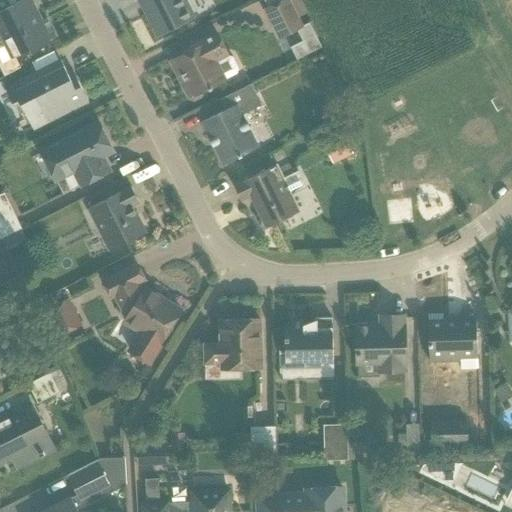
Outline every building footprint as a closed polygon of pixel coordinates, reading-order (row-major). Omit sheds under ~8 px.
[(15,0),(0,0),(0,11),(17,3),(15,0)] [(35,12),(29,0),(22,0),(17,3),(0,11),(0,46),(3,45),(10,60),(15,58),(55,37),(46,19),(38,23),(33,13),(35,12)] [(139,0),(158,37),(195,18),(186,0),(139,0)] [(301,42),(290,48),(296,61),(321,48),(308,23),(303,26),(299,18),(307,14),(300,0),(291,0),(290,1),(289,0),(263,0),(267,8),(262,10),(278,41),(296,32),(301,42)] [(192,51),(171,62),(189,98),(193,100),(205,94),(208,90),(209,91),(212,89),(211,87),(236,74),(238,69),(232,57),(229,56),(216,32),(190,46),(192,51)] [(10,60),(3,45),(0,46),(0,70),(3,77),(21,68),(15,58),(10,60)] [(36,74),(58,63),(53,52),(31,63),(36,74)] [(61,62),(58,63),(36,74),(5,89),(12,104),(18,101),(33,129),(87,102),(73,72),(67,75),(61,62)] [(224,111),(201,123),(209,139),(209,140),(213,148),(213,147),(223,166),(259,147),(242,115),(261,106),(250,84),(218,101),(224,111)] [(315,120),(332,118),(330,105),(313,106),(315,120)] [(113,152),(98,123),(39,153),(55,184),(57,183),(63,195),(109,172),(102,157),(113,152)] [(335,133),(327,148),(339,154),(347,139),(335,133)] [(276,166),(234,187),(241,201),(250,197),(258,214),(256,220),(259,227),(266,229),(300,212),(292,195),(306,188),(297,172),(283,179),(276,166)] [(138,202),(131,187),(87,210),(108,252),(146,234),(131,205),(138,202)] [(0,237),(1,240),(21,229),(4,194),(0,195),(0,237)] [(21,229),(1,240),(7,251),(27,241),(21,229)] [(29,250),(12,259),(22,277),(39,268),(29,250)] [(122,323),(159,346),(164,338),(168,337),(173,329),(172,325),(181,311),(148,290),(142,294),(138,284),(144,281),(137,265),(101,283),(110,301),(114,299),(124,320),(122,323)] [(17,277),(7,282),(0,285),(0,309),(8,305),(12,313),(31,304),(26,295),(17,277)] [(68,298),(39,313),(47,330),(54,327),(59,337),(82,325),(68,298)] [(428,316),(430,363),(460,363),(460,370),(477,370),(476,318),(456,318),(456,319),(442,320),(442,315),(428,316)] [(356,326),(358,378),(379,377),(379,374),(405,374),(403,317),(380,317),(380,326),(368,326),(366,324),(361,324),(359,326),(356,326)] [(278,346),(279,381),(333,379),(332,319),(314,319),(312,328),(304,326),(304,321),(287,322),(287,326),(284,327),(284,346),(278,346)] [(204,346),(205,380),(239,379),(239,371),(261,370),(259,321),(219,321),(220,345),(204,346)] [(0,366),(16,358),(9,345),(3,348),(0,342),(0,366)] [(59,368),(49,373),(28,384),(37,402),(68,387),(59,368)] [(511,394),(506,383),(492,392),(499,405),(511,396),(511,394)] [(18,409),(0,418),(0,461),(11,456),(10,455),(17,452),(24,464),(54,449),(39,419),(26,426),(18,409)] [(431,452),(468,451),(466,422),(431,423),(431,452)] [(398,453),(420,452),(419,424),(405,425),(405,435),(397,435),(398,453)] [(323,426),(324,461),(348,461),(348,455),(347,442),(347,425),(323,426)] [(251,464),(276,463),(275,427),(250,428),(250,433),(235,433),(235,451),(250,450),(251,464)] [(171,453),(186,453),(185,433),(171,434),(171,453)] [(347,442),(348,455),(370,454),(370,441),(347,442)] [(164,447),(137,449),(138,466),(164,465),(164,447)] [(100,459),(69,474),(79,496),(107,482),(112,492),(126,485),(124,458),(100,459)] [(420,470),(442,480),(449,464),(423,465),(420,470)] [(385,478),(384,466),(363,467),(363,479),(385,478)] [(257,498),(258,511),(339,511),(339,508),(343,508),(341,488),(305,490),(306,494),(257,498)] [(141,503),(142,510),(141,511),(229,511),(230,507),(228,489),(190,492),(191,502),(167,503),(167,502),(141,503)] [(474,511),(475,497),(438,496),(437,511),(474,511)] [(76,511),(69,498),(41,511),(76,511)]
